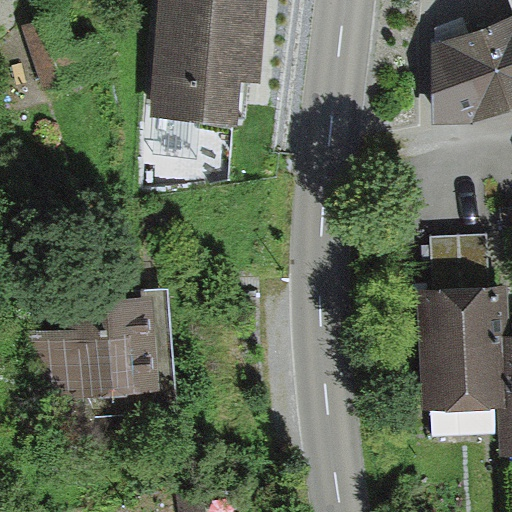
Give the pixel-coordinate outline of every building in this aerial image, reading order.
[(160,0),(155,102),(241,107),(244,63),(264,64),(267,0),(160,0)] [(511,2),(433,32),(433,112),(473,112),(511,96),(511,2)] [(22,20),(44,84),(113,60),(101,26),(72,36),(62,6),(22,20)] [(511,202),(499,204),(507,264),(511,263),(511,202)] [(431,229),(434,277),(490,274),(488,226),(431,229)] [(414,279),(421,400),(497,395),(509,395),(505,324),(511,323),(509,273),(490,274),(434,277),(414,279)] [(33,391),(162,381),(154,283),(60,290),(62,323),(28,325),(33,391)] [(499,447),(511,446),(511,323),(505,324),(509,395),(497,395),(499,447)]
